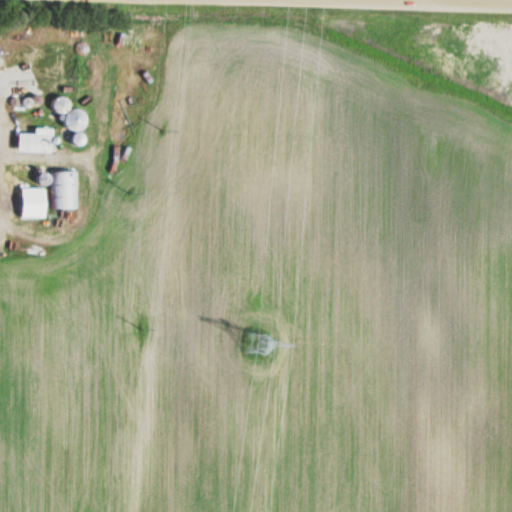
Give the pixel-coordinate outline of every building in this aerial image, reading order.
[(38,108),(38,96),(10,96),(10,108),(38,108)] [(54,97),(50,112),(65,116),(69,101),(54,97)] [(67,111),(67,131),(84,131),(84,111),(67,111)] [(52,153),(52,135),(19,135),(19,153),(52,153)] [(76,172),(34,174),(34,181),(16,182),(17,220),(35,220),(34,187),(49,186),(50,211),(77,209),(76,172)]
